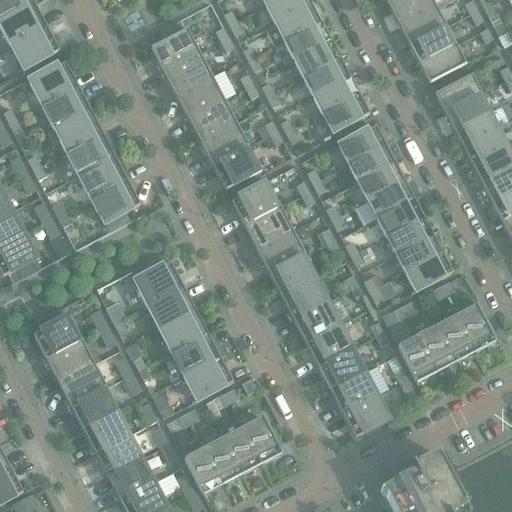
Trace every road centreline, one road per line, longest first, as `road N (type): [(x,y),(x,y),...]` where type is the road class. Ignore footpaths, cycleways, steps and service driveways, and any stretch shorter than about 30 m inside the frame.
road 1 (residential): [(75,0),(334,485)]
road 2 (residential): [(511,319),(345,0)]
road 3 (residential): [(334,485),(511,392)]
road 4 (residential): [(81,511),(0,355)]
